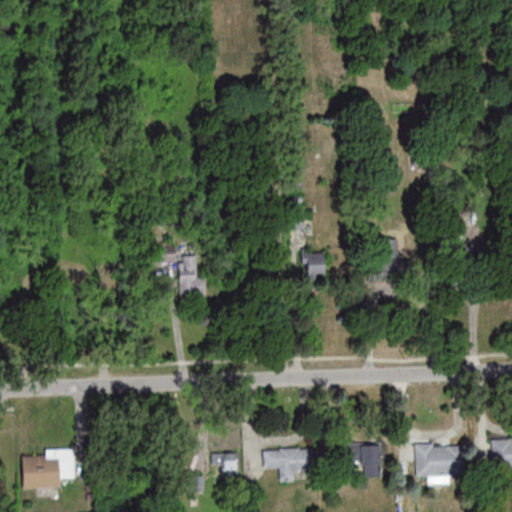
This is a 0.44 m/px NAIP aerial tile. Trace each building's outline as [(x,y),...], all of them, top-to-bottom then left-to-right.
[(375,274),(398,274),(398,238),(375,238),(375,274)] [(175,260),(175,245),(160,245),(160,260),(175,260)] [(325,251),(304,251),(304,279),(325,279),(325,251)] [(179,255),(179,294),(205,294),(205,274),(197,274),(197,255),(179,255)] [(451,292),(470,292),(470,271),(451,271),(451,292)] [(491,467),(511,466),(511,437),(491,438),(491,467)] [(344,467),(379,467),(379,442),(344,442),(344,467)] [(427,482),(448,483),(448,473),(465,473),(465,443),(415,442),(414,475),(427,475),(427,482)] [(22,487),(62,486),(62,476),(74,476),(74,447),(43,448),(43,454),(21,455),(22,487)] [(262,448),(263,469),(278,468),(278,480),(295,479),(295,470),(312,469),(312,447),(262,448)] [(138,451),(124,449),(122,459),(136,461),(138,451)] [(238,479),(238,452),(220,452),(220,479),(238,479)] [(202,476),(194,476),(194,488),(202,488),(202,476)]
